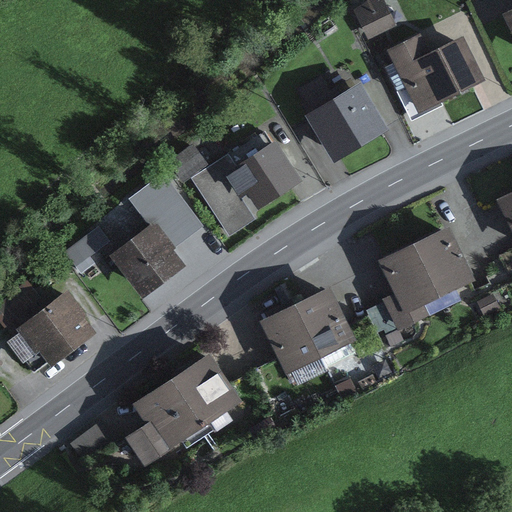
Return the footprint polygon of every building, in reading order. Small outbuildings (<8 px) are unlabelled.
[(387,0),(357,0),(351,3),(373,49),(404,35),(387,0)] [(423,31),(389,49),(422,112),(485,79),(461,32),(431,47),(423,31)] [(358,80),(306,113),(333,157),(386,124),(358,80)] [(272,138),(229,169),(255,206),(298,176),(272,138)] [(169,178),(152,191),(167,210),(183,197),(169,178)] [(154,219),(106,251),(135,294),(183,263),(154,219)] [(469,278),(449,233),(416,248),(437,293),(469,278)] [(437,293),(416,248),(384,263),(405,308),(437,293)] [(67,288),(19,321),(48,362),(96,329),(67,288)] [(352,341),(331,294),(300,308),(321,355),(352,341)] [(321,355),(300,308),(269,322),(290,369),(321,355)] [(207,350),(138,398),(150,417),(171,447),(241,399),(207,350)] [(171,447),(150,417),(127,434),(148,463),(171,447)]
